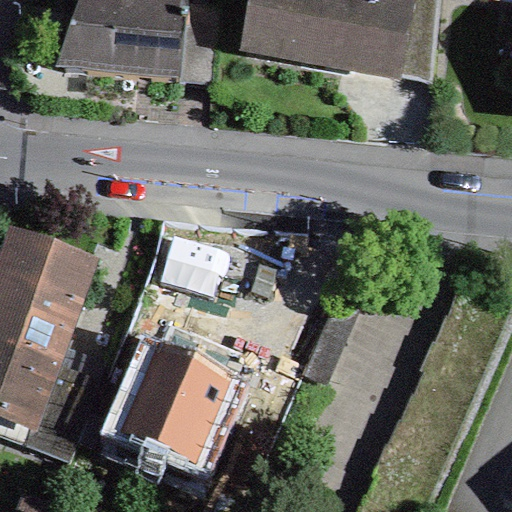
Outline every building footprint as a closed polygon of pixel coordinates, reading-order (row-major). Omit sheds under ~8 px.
[(213,87),(221,9),(133,0),(83,0),(61,65),(66,73),(93,75),(213,87)] [(367,0),(367,3),(350,0),(255,0),(247,48),(287,55),(355,68),(355,70),(433,84),(441,0),(367,0)] [(90,266),(18,240),(0,289),(0,347),(54,367),(90,266)] [(426,511),(511,313),(511,290),(461,269),(357,511),(426,511)] [(89,415),(101,384),(54,367),(0,347),(0,419),(28,430),(23,446),(71,463),(78,443),(92,449),(104,421),(89,415)] [(232,389),(220,384),(225,370),(190,355),(176,349),(170,363),(158,358),(124,436),(198,468),(232,389)]
